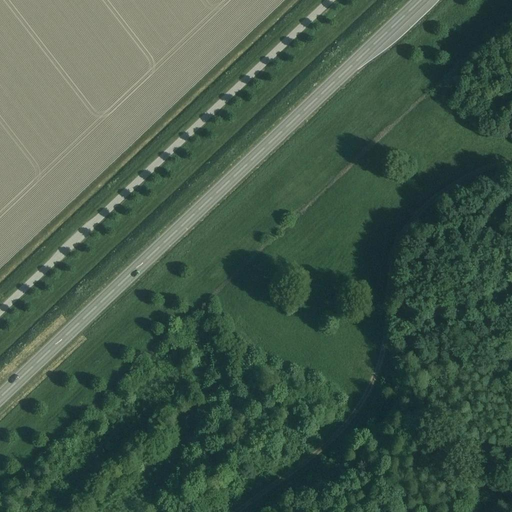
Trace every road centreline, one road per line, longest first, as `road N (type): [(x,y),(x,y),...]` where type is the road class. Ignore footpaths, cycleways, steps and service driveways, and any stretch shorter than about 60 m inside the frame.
road 1 (trunk): [(0,391),(417,0)]
road 2 (track): [(511,166),(444,191),(404,229),(387,278),(382,346),(358,403),(237,511)]
road 3 (unclassified): [(0,310),(329,0)]
